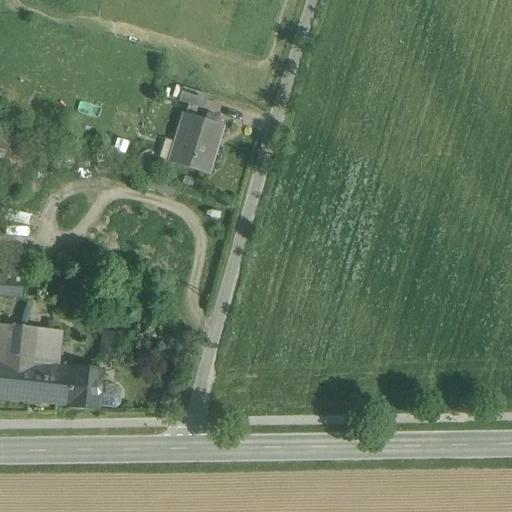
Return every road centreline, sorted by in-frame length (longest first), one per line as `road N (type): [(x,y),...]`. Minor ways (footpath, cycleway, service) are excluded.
road 1 (unclassified): [(183,447),(313,0)]
road 2 (tertiary): [(183,447),(511,444)]
road 3 (tertiary): [(0,449),(183,447)]
